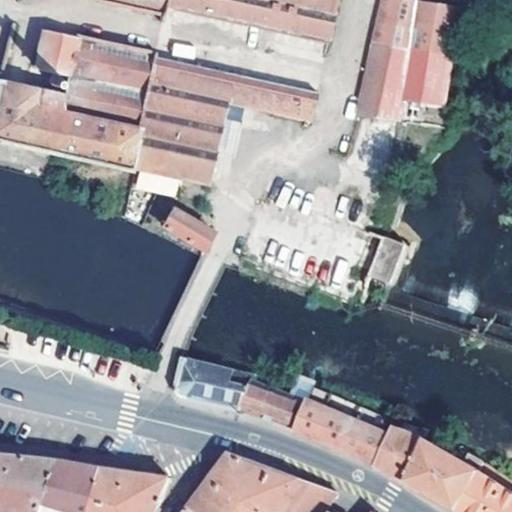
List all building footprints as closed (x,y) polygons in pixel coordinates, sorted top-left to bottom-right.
[(164,16),(166,6),(166,0),(99,0),(99,2),(164,16)] [(180,9),(211,16),(214,0),(166,0),(166,6),(180,9)] [(262,27),(267,0),(214,0),(211,16),(262,27)] [(329,41),(335,13),(275,0),(267,0),(262,27),(292,33),(329,41)] [(275,0),(335,13),(337,0),(275,0)] [(374,47),(450,64),(460,13),(399,0),(398,0),(384,0),(380,20),(374,47)] [(36,65),(68,74),(77,35),(57,31),(44,28),(43,31),(36,65)] [(147,91),(149,82),(154,56),(156,50),(78,33),(77,35),(68,74),(147,91)] [(443,105),(450,64),(374,47),(367,78),(358,117),(399,127),(404,98),(443,105)] [(149,82),(177,89),(182,62),(154,56),(149,82)] [(177,89),(195,93),(201,66),(182,62),(177,89)] [(195,93),(211,96),(217,69),(201,66),(195,93)] [(211,96),(229,100),(235,73),(225,71),(217,69),(211,96)] [(49,75),(48,78),(49,81),(51,83),(55,85),(58,84),(61,82),(61,79),(62,77),(61,74),(59,72),(56,71),(52,72),(49,75)] [(229,100),(245,104),(250,77),(235,73),(229,100)] [(130,168),(131,164),(147,91),(68,74),(62,94),(50,149),(130,168)] [(245,104),(263,108),(269,80),(250,77),(245,104)] [(0,136),(50,149),(62,94),(26,85),(13,81),(0,78),(0,136)] [(272,109),(279,111),(285,84),(269,80),(263,108),(272,109)] [(147,91),(131,164),(146,168),(210,183),(223,115),(240,119),(245,104),(229,100),(211,96),(195,93),(177,89),(149,82),(147,91)] [(279,111),(295,115),(301,87),(285,84),(279,111)] [(295,115),(312,118),(319,91),(301,87),(295,115)] [(171,211),(163,224),(202,248),(210,236),(209,228),(178,210),(171,211)] [(389,238),(374,278),(393,285),(407,246),(389,238)] [(185,397),(241,410),(254,380),(255,376),(189,359),(180,389),(182,394),(185,397)] [(309,397),(313,380),(299,376),(295,394),(309,397)] [(250,414),(297,432),(310,402),(254,380),(241,410),(250,414)] [(376,465),(389,435),(327,408),(332,396),(317,389),(311,402),(310,402),(297,432),(315,439),(356,455),(361,458),(376,465)] [(327,408),(389,435),(395,423),(332,396),(327,408)] [(389,472),(408,482),(425,446),(400,433),(383,469),(389,472)] [(433,496),(456,509),(475,476),(476,474),(465,468),(431,450),(435,442),(437,438),(431,435),(425,446),(408,482),(433,496)] [(431,450),(465,468),(469,461),(435,442),(431,450)] [(0,511),(43,511),(64,462),(13,457),(0,455),(0,511)] [(211,483),(193,508),(197,511),(325,511),(338,495),(317,487),(231,455),(211,483)] [(89,511),(101,468),(83,465),(64,462),(43,511),(53,511),(56,504),(75,511),(89,511)] [(476,474),(475,476),(478,478),(485,467),(482,465),(476,474)] [(511,511),(511,482),(485,467),(478,478),(475,476),(456,509),(461,511),(511,511)] [(156,511),(170,479),(139,474),(101,468),(89,511),(156,511)]
